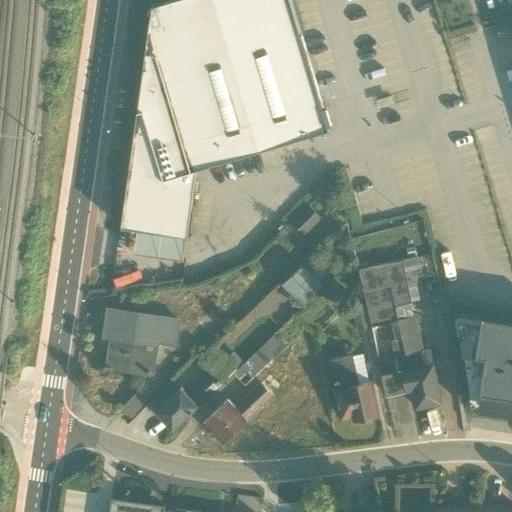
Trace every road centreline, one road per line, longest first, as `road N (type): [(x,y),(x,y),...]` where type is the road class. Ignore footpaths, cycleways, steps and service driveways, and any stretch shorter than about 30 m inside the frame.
road 1 (residential): [(511,457),(224,472),(45,426)]
road 2 (tertiary): [(106,0),(45,426)]
